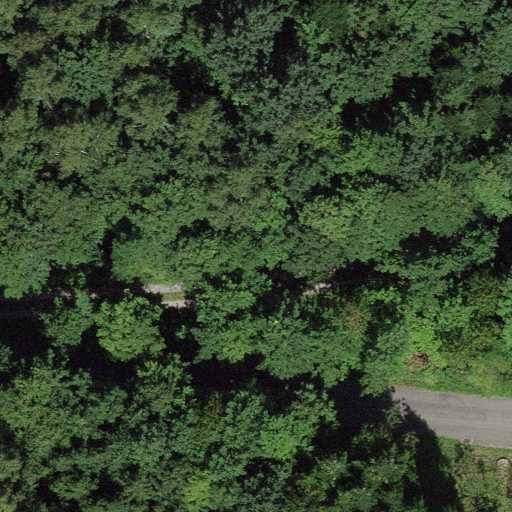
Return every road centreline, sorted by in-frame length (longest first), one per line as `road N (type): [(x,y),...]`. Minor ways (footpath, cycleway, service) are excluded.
road 1 (track): [(0,302),(357,275),(511,241)]
road 2 (unclassified): [(0,374),(511,434)]
